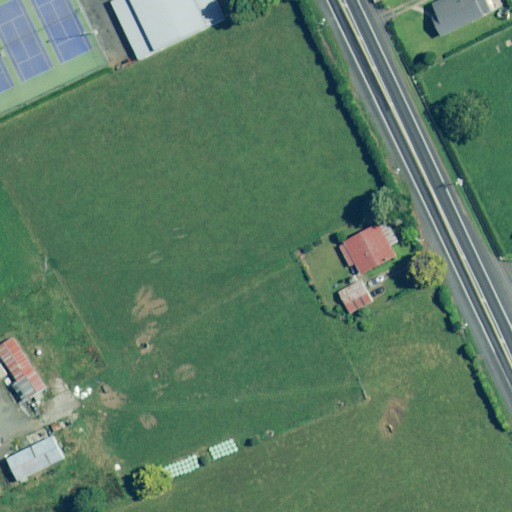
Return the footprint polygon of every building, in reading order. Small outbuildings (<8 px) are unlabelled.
[(105,0),(131,54),(220,12),(214,0),(105,0)] [(441,0),(435,3),(441,15),(435,18),(445,38),(501,10),(495,0),(441,0)] [(400,256),(384,224),(342,245),(353,266),(358,263),(364,275),(400,256)] [(377,302),(365,280),(342,292),(353,314),(377,302)] [(0,381),(11,375),(0,357),(0,381)] [(68,458),(57,436),(10,459),(21,481),(68,458)] [(102,490),(94,470),(79,476),(87,496),(102,490)]
